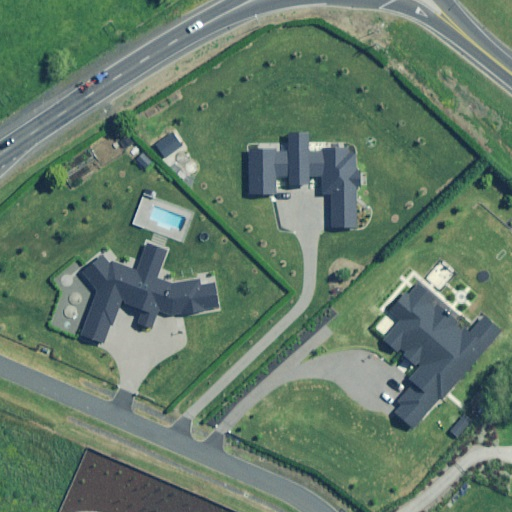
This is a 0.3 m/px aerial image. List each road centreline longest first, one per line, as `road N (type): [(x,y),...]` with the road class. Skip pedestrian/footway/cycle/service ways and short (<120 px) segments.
road 1 (residential): [(0,365),(279,486),(319,511)]
road 2 (tertiary): [(0,155),(175,42),(256,0)]
